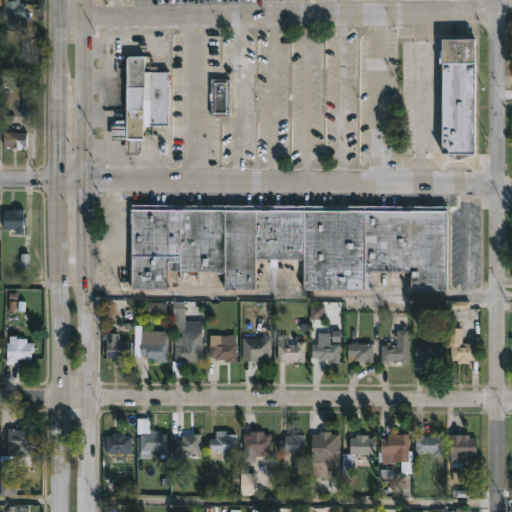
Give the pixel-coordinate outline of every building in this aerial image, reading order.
[(18,0),(18,3),(24,3),(24,20),(13,20),(13,22),(2,22),(3,1),(18,0)] [(473,156),(459,156),(445,156),(440,156),(440,39),(473,39),(473,156)] [(144,55),(145,71),(169,71),(169,80),(171,80),(171,124),(144,125),(143,139),(140,139),(139,154),(125,154),(125,139),(112,139),(111,125),(127,125),(127,56),(144,55)] [(210,116),(209,116),(210,79),(229,79),(228,116),(210,116)] [(11,131),(11,132),(27,133),(27,147),(3,146),(3,132),(11,131)] [(443,251),(443,290),(412,290),(412,272),(372,272),(372,291),(304,291),(304,259),(277,258),(277,266),(270,266),(270,258),(256,258),(255,289),(225,289),(225,271),(168,270),(168,289),(131,288),(132,204),(443,207),(443,251)] [(23,209),(23,216),(26,216),(25,224),(23,224),(23,233),(15,233),(15,229),(3,229),(3,211),(13,211),(13,209),(23,209)] [(407,315),(407,330),(408,330),(408,363),(398,363),(398,361),(385,361),(385,363),(365,363),(365,361),(347,362),(347,343),(351,343),(351,342),(357,342),(357,344),(382,344),(382,346),(386,346),(386,342),(390,342),(390,345),(395,345),(395,339),(393,339),(393,335),(396,335),(396,331),(394,331),(394,315),(407,315)] [(142,325),(142,331),(166,331),(165,361),(147,360),(147,355),(134,356),(135,325),(142,325)] [(473,344),(473,361),(466,361),(466,364),(454,364),(454,361),(447,361),(448,345),(447,345),(446,347),(444,347),(444,344),(445,344),(445,328),(459,328),(459,344),(473,344)] [(287,336),(287,344),(296,344),(296,341),(305,341),(305,362),(278,362),(278,334),(287,334),(287,336)] [(194,336),(195,341),(202,341),(201,362),(174,361),(174,337),(181,338),(181,335),(194,336)] [(228,336),(227,344),(237,345),(236,362),(214,362),(214,357),(208,357),(210,335),(228,336)] [(21,337),(21,338),(26,339),(26,343),(33,343),(33,352),(31,352),(31,360),(17,360),(17,364),(6,365),(7,342),(9,342),(9,336),(21,337)] [(243,362),(242,362),(242,338),(271,338),(271,360),(256,360),(256,362),(243,362)] [(116,340),(115,341),(131,342),(130,358),(124,357),(124,361),(115,361),(115,359),(106,358),(106,341),(113,341),(113,340),(116,340)] [(329,345),(339,345),(338,362),(328,362),(327,360),(317,359),(318,357),(312,357),(312,344),(319,345),(319,343),(329,343),(329,345)] [(439,346),(438,361),(422,361),(422,359),(415,359),(415,345),(419,345),(419,343),(430,343),(430,346),(439,346)] [(167,433),(167,454),(164,454),(164,458),(158,458),(159,451),(151,451),(151,459),(140,458),(140,434),(137,434),(137,418),(150,418),(150,430),(160,430),(160,433),(167,433)] [(30,428),(30,432),(40,432),(39,455),(30,455),(30,466),(14,466),(14,460),(12,456),(8,456),(8,428),(30,428)] [(227,430),(227,433),(237,433),(237,451),(208,452),(208,438),(215,438),(215,430),(227,430)] [(331,431),(331,435),(339,435),(339,478),(328,478),(328,472),(312,471),(312,434),(319,434),(319,431),(331,431)] [(123,433),(124,436),(132,436),(132,453),(109,454),(109,452),(105,452),(105,436),(112,436),(112,433),(123,433)] [(408,438),(408,460),(412,460),(412,473),(401,473),(401,461),(395,461),(395,463),(381,463),(381,461),(378,461),(378,452),(381,452),(381,438),(387,439),(388,433),(409,433),(408,438)] [(200,434),(199,453),(175,452),(175,439),(181,439),(181,435),(200,434)] [(271,434),(271,455),(261,455),(261,451),(255,451),(255,461),(243,461),(243,434),(251,434),(251,436),(255,436),(255,434),(259,434),(259,436),(262,436),(262,434),(271,434)] [(304,434),(303,453),(278,451),(278,440),(284,440),(284,436),(304,434)] [(368,437),(375,437),(375,454),(361,454),(361,457),(359,456),(359,454),(353,455),(352,479),(350,479),(349,491),(343,491),(343,453),(350,453),(350,437),(356,437),(356,434),(368,435),(368,437)] [(415,434),(439,434),(439,455),(431,455),(431,452),(415,452),(415,434)] [(470,434),(470,438),(477,438),(477,455),(463,455),(462,466),(456,466),(457,473),(456,473),(456,475),(450,475),(450,434),(470,434)]
